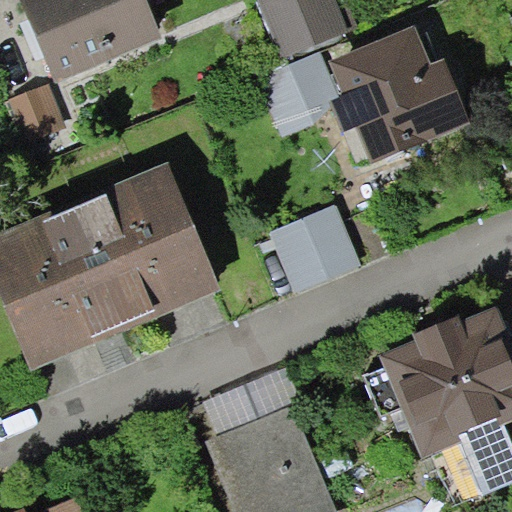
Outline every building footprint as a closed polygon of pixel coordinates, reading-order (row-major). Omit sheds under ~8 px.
[(163,39),(146,0),(20,0),(55,83),(163,39)] [(337,0),(260,0),(285,58),(351,31),(337,0)] [(416,24),(330,58),(344,92),(338,94),(330,97),(337,114),(344,132),(358,126),(373,161),(472,121),(446,57),(432,63),(416,24)] [(258,77),(284,137),(337,114),(330,97),(338,94),(320,52),(258,77)] [(50,83),(10,98),(27,141),(67,126),(50,83)] [(51,210),(0,231),(0,293),(32,369),(222,289),(168,161),(100,189),(103,195),(53,215),(51,210)] [(361,265),(336,204),(270,232),(295,292),(361,265)] [(416,339),(381,354),(424,458),(462,442),(485,496),(511,484),(511,443),(504,423),(511,419),(511,339),(498,306),(464,320),(461,313),(413,333),(416,339)] [(287,368),(205,403),(220,436),(294,404),(302,401),(287,368)] [(339,511),(294,404),(220,436),(206,442),(235,511),(339,511)] [(81,511),(76,498),(40,511),(81,511)]
